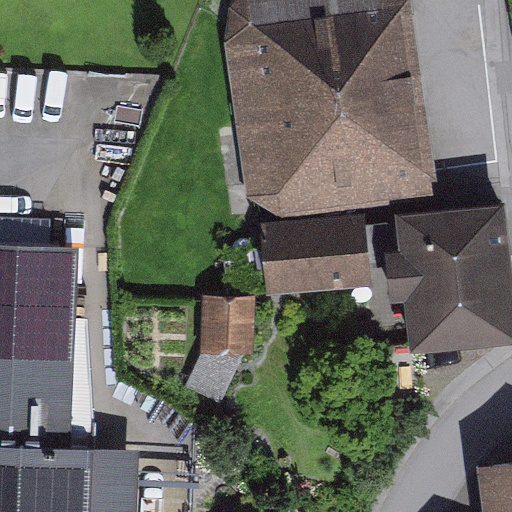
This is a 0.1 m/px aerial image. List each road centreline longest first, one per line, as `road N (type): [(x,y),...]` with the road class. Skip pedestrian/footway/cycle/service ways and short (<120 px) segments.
road 1 (residential): [(511,381),(432,459),(405,511)]
road 2 (residential): [(511,151),(496,0)]
